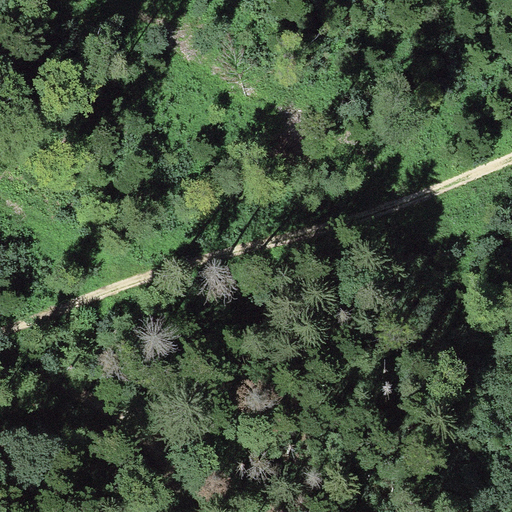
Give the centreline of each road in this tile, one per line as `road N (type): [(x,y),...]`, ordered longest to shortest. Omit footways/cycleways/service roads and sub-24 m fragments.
road 1 (track): [(0,340),(114,268),(511,165)]
road 2 (track): [(169,511),(107,398),(0,366)]
road 3 (track): [(107,398),(99,325),(114,268)]
